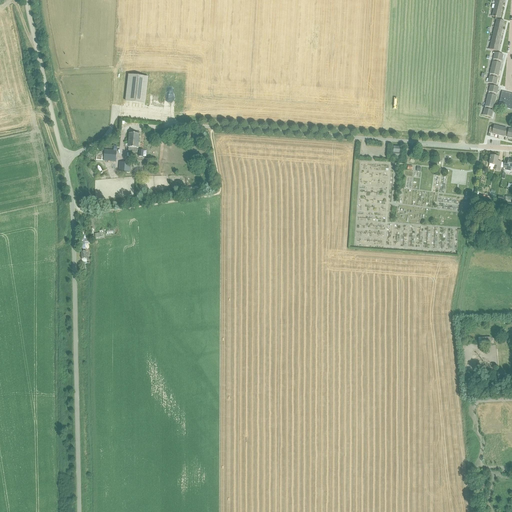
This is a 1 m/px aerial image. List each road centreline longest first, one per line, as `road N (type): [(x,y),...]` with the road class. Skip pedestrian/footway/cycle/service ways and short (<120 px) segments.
road 1 (tertiary): [(78,511),(71,203),(27,0)]
road 2 (unclassified): [(469,145),(210,127)]
